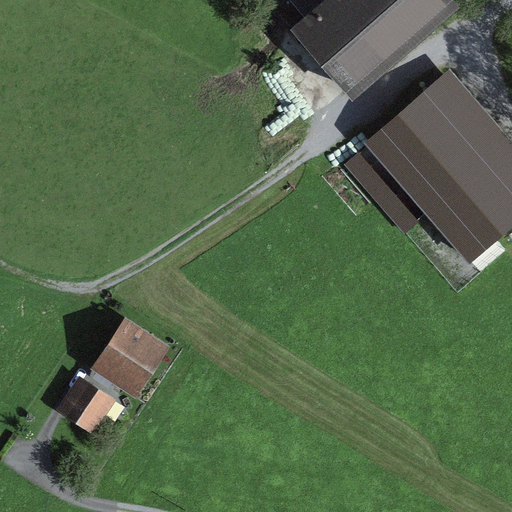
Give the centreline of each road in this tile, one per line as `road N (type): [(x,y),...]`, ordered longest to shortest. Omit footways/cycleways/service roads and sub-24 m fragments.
road 1 (track): [(504,0),(443,33),(333,127),(114,280),(84,288),(0,261)]
road 2 (residential): [(128,511),(84,504),(41,480),(37,450),(56,418)]
